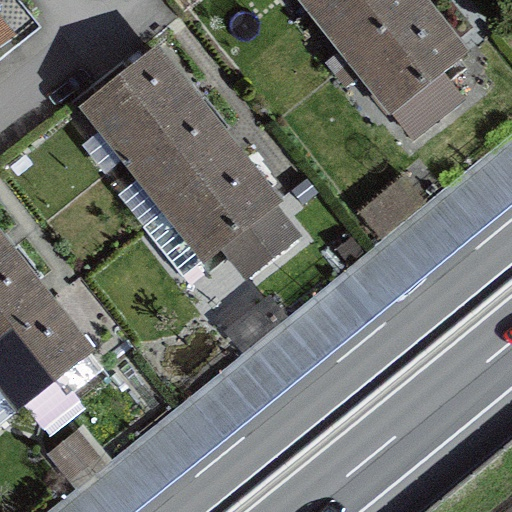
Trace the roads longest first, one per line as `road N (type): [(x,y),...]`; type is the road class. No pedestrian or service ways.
road 1 (motorway): [(511,218),(151,511)]
road 2 (motorway): [(301,511),(511,340)]
